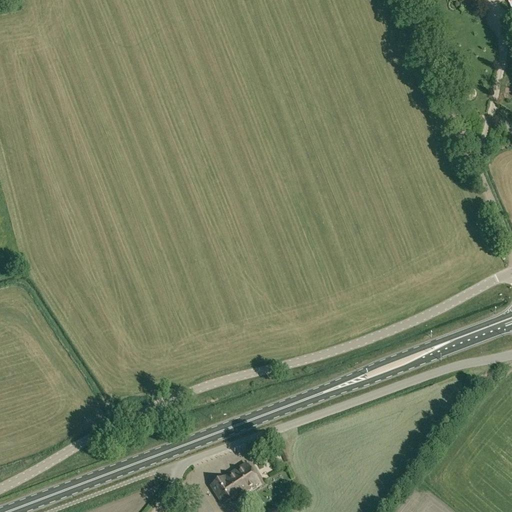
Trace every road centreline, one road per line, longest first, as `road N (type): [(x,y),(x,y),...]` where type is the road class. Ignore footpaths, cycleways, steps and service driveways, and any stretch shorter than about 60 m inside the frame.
road 1 (unclassified): [(0,490),(155,402),(370,341),(511,273)]
road 2 (primary): [(10,511),(511,321)]
road 3 (unclassified): [(511,356),(454,367),(170,469)]
road 4 (track): [(406,0),(511,263)]
